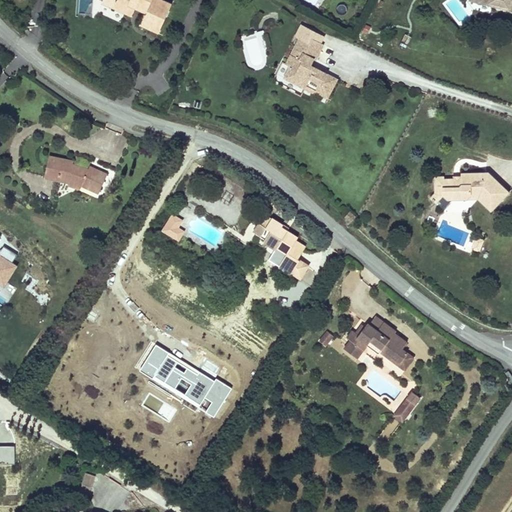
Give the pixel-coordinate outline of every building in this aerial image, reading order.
[(105,0),(103,5),(129,19),(133,12),(144,18),(140,26),(156,35),(171,8),(156,0),(105,0)] [(473,0),(472,5),(500,13),(501,9),(478,3),(478,0),(473,0)] [(511,15),(511,0),(478,0),(478,3),(501,9),(500,13),(511,15)] [(333,89),(336,81),(313,70),(316,63),(319,64),(326,49),(312,42),(310,48),(300,43),(288,70),(293,72),(288,85),(318,99),(319,96),(331,101),(336,91),(333,89)] [(73,156),(48,153),(46,175),(71,178),(71,173),(86,174),(84,178),(99,184),(108,166),(99,161),(98,163),(93,160),(73,160),(73,156)] [(86,174),(71,173),(71,178),(70,182),(82,183),(84,178),(86,174)] [(498,212),(511,198),(511,196),(491,175),(460,178),(461,185),(456,185),(455,181),(447,182),(446,179),(436,180),(438,196),(441,196),(448,195),(451,200),(454,203),(472,201),(474,197),(484,196),(498,212)] [(437,200),(443,207),(451,200),(448,195),(441,196),(437,200)] [(495,215),(498,212),(484,196),(474,197),(472,201),(481,201),(495,215)] [(182,218),(172,211),(163,226),(172,232),(178,223),(182,218)] [(351,211),(346,217),(351,222),(357,216),(351,211)] [(286,220),(275,213),(267,224),(263,221),(257,229),(269,238),(267,241),(278,249),(280,246),(288,251),(279,263),(291,272),(292,269),(302,257),(299,255),(307,243),(299,236),(300,235),(289,228),(283,223),(286,220)] [(178,223),(172,232),(179,237),(185,227),(178,223)] [(4,247),(0,253),(0,238),(2,235),(0,234),(0,286),(3,288),(17,266),(11,262),(16,254),(4,247)] [(278,249),(267,241),(265,244),(276,252),(278,249)] [(482,257),(486,247),(477,243),(473,253),(482,257)] [(309,262),(302,257),(292,269),(300,275),(309,262)] [(391,331),(374,315),(365,324),(363,323),(361,326),(354,333),(351,330),(343,338),(346,341),(341,347),(352,357),(362,346),(366,342),(378,352),(387,361),(390,357),(395,362),(403,353),(398,349),(402,344),(390,333),(391,331)] [(357,322),(351,330),(354,333),(361,326),(357,322)] [(323,345),(330,335),(324,330),(316,341),(323,345)] [(362,346),(373,357),(378,352),(366,342),(362,346)] [(390,357),(387,361),(398,371),(409,359),(403,353),(395,362),(390,357)] [(409,407),(415,400),(407,394),(401,401),(409,407)] [(396,424),(409,407),(401,401),(388,418),(396,424)] [(0,464),(14,464),(14,444),(0,444),(0,464)] [(75,475),(87,479),(89,473),(77,469),(75,475)] [(87,479),(75,475),(71,488),(82,492),(87,479)]
